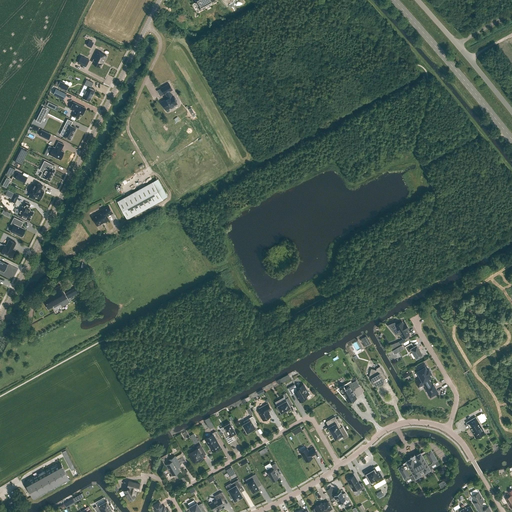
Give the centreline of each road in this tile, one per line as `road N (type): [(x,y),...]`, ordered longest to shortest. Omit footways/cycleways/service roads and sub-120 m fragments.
road 1 (unclassified): [(0,319),(159,0)]
road 2 (track): [(146,26),(159,48),(126,127),(168,201),(57,259),(35,248)]
road 3 (residential): [(172,495),(303,420),(314,422),(339,466)]
road 4 (secondary): [(511,138),(392,0)]
road 5 (unclassified): [(511,113),(415,0)]
road 6 (residential): [(339,466),(397,425),(446,431)]
